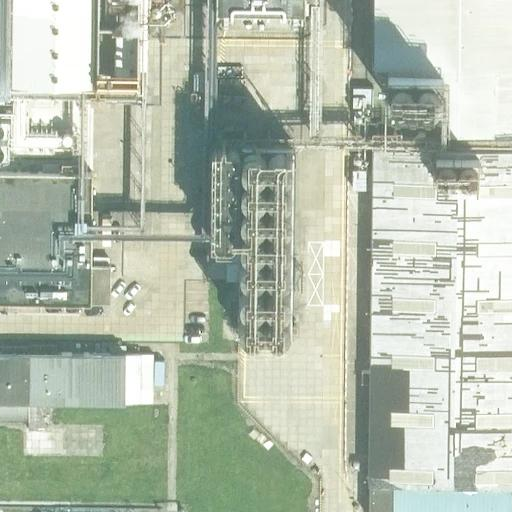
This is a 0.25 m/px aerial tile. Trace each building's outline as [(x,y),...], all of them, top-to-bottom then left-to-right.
[(12,0),(11,79),(99,80),(99,0),(12,0)] [(511,511),(511,0),(373,0),(373,65),(387,65),(386,98),(412,99),(411,104),(440,105),(440,146),(372,145),(369,370),(361,370),(360,382),(369,382),(367,511),(511,511)] [(126,22),(154,27),(158,7),(137,3),(136,14),(127,13),(126,22)] [(0,301),(109,303),(110,265),(90,264),(91,172),(0,171),(0,301)] [(99,183),(100,206),(125,206),(125,189),(135,189),(135,183),(99,183)] [(0,419),(28,420),(28,400),(151,402),(152,353),(22,352),(22,348),(0,347),(0,419)] [(65,428),(28,428),(28,456),(65,456),(65,428)]
